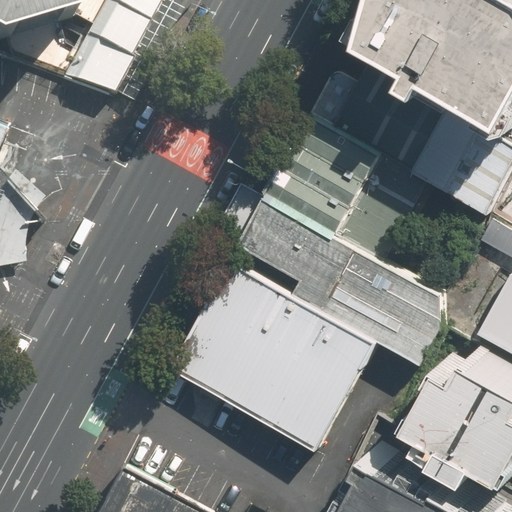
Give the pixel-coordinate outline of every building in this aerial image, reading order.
[(0,0),(0,47),(71,30),(79,28),(93,0),(0,0)] [(71,30),(129,55),(148,20),(109,0),(93,0),(79,28),(71,30)] [(109,0),(148,20),(158,0),(109,0)] [(511,123),(511,0),(373,0),(349,42),(503,126),(511,123)] [(71,30),(0,47),(0,51),(109,92),(129,55),(71,30)] [(333,74),(313,110),(267,193),(387,257),(431,175),(494,209),(511,175),(511,133),(372,57),(361,76),(349,69),(342,68),(337,70),(333,74)] [(0,149),(9,125),(0,121),(0,149)] [(446,289),(267,193),(241,241),(305,275),(300,283),(296,291),(384,338),(425,360),(448,318),(446,289)] [(484,233),(511,247),(511,221),(495,212),(484,233)] [(296,291),(237,258),(179,366),(327,445),(384,338),(296,291)] [(473,361),(456,351),(424,410),(437,417),(429,433),(486,464),(497,443),(511,450),(511,357),(484,342),(473,361)] [(511,511),(511,498),(387,433),(345,511),(511,511)] [(197,511),(120,470),(97,511),(197,511)]
